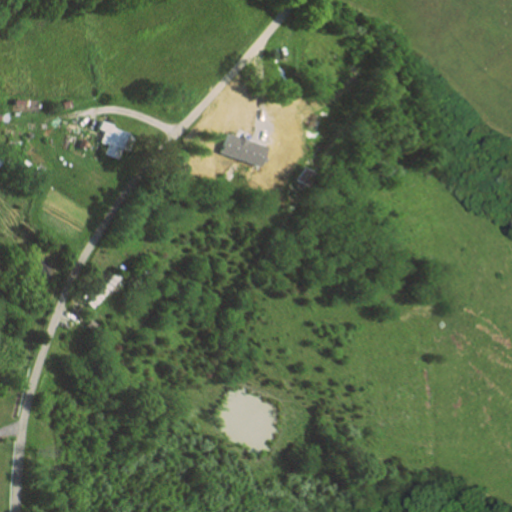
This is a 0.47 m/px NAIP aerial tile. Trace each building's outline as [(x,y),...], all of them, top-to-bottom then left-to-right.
[(68,107),(65,100),(57,103),(60,110),(68,107)] [(113,159),(117,149),(124,152),(130,136),(107,128),(108,124),(96,120),(93,128),(99,130),(95,141),(102,144),(99,154),(113,159)] [(262,147),(266,122),(278,124),(274,149),(262,147)] [(222,170),(242,139),(231,131),(210,162),(222,170)] [(82,148),(85,142),(78,139),(75,145),(82,148)] [(21,171),(26,163),(19,159),(15,168),(21,171)] [(28,172),(35,175),(38,169),(31,166),(28,172)] [(87,308),(118,275),(113,270),(82,303),(87,308)] [(81,325),(86,319),(93,325),(87,331),(81,325)]
